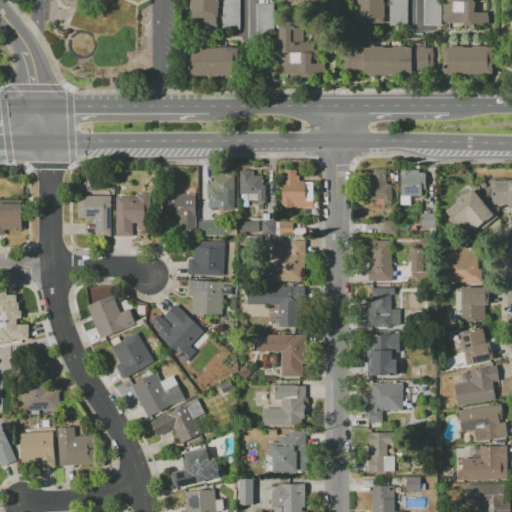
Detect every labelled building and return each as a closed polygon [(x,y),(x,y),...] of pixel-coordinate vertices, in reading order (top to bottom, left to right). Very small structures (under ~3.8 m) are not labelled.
[(191,0),(218,0),(218,9),(218,18),(217,18),(217,32),(191,32),(191,0)] [(240,0),(240,29),(222,29),(222,0),(240,0)] [(384,0),(385,23),(355,23),(355,0),(384,0)] [(389,0),(407,0),(408,25),(390,25),(389,0)] [(423,0),(440,0),(440,25),(423,25),(423,0)] [(442,22),(442,0),(486,0),(486,11),(488,11),(488,15),(489,15),(489,24),(484,24),(484,26),(480,26),(480,24),(473,24),(473,29),(448,29),(448,22),(442,22)] [(273,4),(273,32),(256,32),(256,4),(273,4)] [(326,76),(321,76),(321,77),(317,77),(317,76),(311,76),(311,78),(277,78),(277,45),(279,45),(279,27),(277,27),(277,12),(312,12),(312,41),(313,41),(313,58),(311,58),(312,63),(326,63),(326,76)] [(343,72),(343,46),(357,46),(365,46),(365,48),(369,48),(369,46),(384,47),(384,48),(393,48),(393,46),(407,46),(407,47),(412,47),(412,48),(414,48),(414,46),(425,46),(425,48),(432,48),(432,75),(364,75),(364,72),(343,72)] [(493,47),(492,75),(443,75),(443,47),(449,47),(449,46),(463,46),(463,47),(472,47),(472,46),(486,46),(486,47),(493,47)] [(188,76),(188,47),(208,47),(208,48),(218,48),(218,47),(232,47),(232,48),(238,48),(238,63),(234,63),(234,76),(188,76)] [(282,169),(296,170),(296,175),(299,175),(299,181),(313,181),(313,208),(282,208),(282,169)] [(367,200),(367,174),(372,174),(372,171),(373,171),(373,169),(386,169),(386,181),(387,181),(387,184),(392,184),(392,203),(383,203),(383,207),(381,207),(381,206),(372,206),(372,200),(367,200)] [(234,170),(234,188),(234,198),(234,205),(222,205),(222,207),(208,207),(208,183),(211,183),(211,181),(212,181),(212,174),(220,174),(220,171),(223,171),(223,170),(234,170)] [(240,170),(250,170),(254,170),(254,175),(263,175),(262,185),(266,185),(266,200),(248,200),(248,194),(240,194),(240,170)] [(400,170),(419,170),(419,173),(420,173),(420,172),(424,172),(425,173),(425,189),(422,189),(422,196),(410,195),(410,205),(400,205),(400,170)] [(492,180),(511,180),(511,208),(508,208),(508,205),(492,205),(492,180)] [(195,194),(195,235),(180,235),(180,217),(163,217),(163,182),(177,182),(177,194),(195,194)] [(469,183),(496,218),(477,233),(474,231),(473,230),(466,236),(445,211),(456,202),(457,198),(455,196),(456,195),(456,194),(469,183)] [(116,197),(137,197),(137,192),(146,192),(146,230),(137,230),(137,223),(133,223),(133,237),(116,237),(116,197)] [(111,195),(111,237),(94,237),(94,218),(77,218),(77,196),(111,195)] [(0,204),(22,204),(22,230),(5,230),(5,235),(0,235),(0,204)] [(422,214),(435,214),(435,227),(422,227),(422,214)] [(199,221),(228,221),(228,236),(199,236),(199,221)] [(239,221),(259,221),(259,232),(239,232),(239,221)] [(262,221),(293,221),(293,228),(305,227),(305,235),(262,235),(262,221)] [(383,221),(397,221),(397,234),(383,234),(383,221)] [(272,247),(290,247),(290,241),(305,240),(305,255),(304,255),(305,267),(301,267),(302,281),(272,282),(272,268),(272,261),(273,261),(273,255),(272,255),(272,247)] [(225,242),(223,276),(187,274),(188,258),(194,259),(195,241),(225,242)] [(390,241),(390,266),(392,266),(392,280),(364,280),(364,241),(390,241)] [(448,282),(449,243),(466,243),(466,248),(479,248),(479,264),(484,264),(484,285),(466,284),(466,282),(448,282)] [(411,271),(411,248),(423,248),(422,271),(411,271)] [(187,280),(224,282),(224,285),(231,285),(230,296),(223,296),(222,316),(192,314),(192,300),(186,299),(187,280)] [(268,288),(316,287),(316,304),(306,304),(306,327),(279,327),(278,308),(268,309),(268,288)] [(391,288),(391,309),(400,309),(400,325),(390,325),(390,328),(367,328),(367,300),(371,300),(371,288),(391,288)] [(461,322),(461,288),(488,288),(488,305),(485,305),(485,320),(482,320),(482,322),(461,322)] [(0,292),(7,292),(7,295),(16,295),(16,302),(18,302),(18,310),(20,310),(20,318),(17,318),(17,324),(28,324),(28,339),(17,339),(17,345),(0,345),(0,292)] [(87,305),(113,295),(119,312),(130,308),(137,324),(100,338),(87,305)] [(175,304),(186,315),(187,315),(202,330),(178,354),(157,333),(166,324),(171,328),(174,325),(164,316),(175,304)] [(460,332),(482,327),(485,340),(489,339),(494,360),(467,365),(460,332)] [(136,332),(153,361),(123,379),(115,366),(120,363),(111,347),(136,332)] [(370,334),(383,334),(383,333),(390,333),(390,334),(399,334),(399,352),(392,352),(392,360),(396,360),(396,375),(370,375),(370,365),(367,365),(367,360),(367,347),(370,347),(370,334)] [(257,335),(304,335),(304,364),(302,364),(302,367),(304,367),(304,377),(281,377),(281,352),(274,352),(274,351),(265,351),(265,352),(257,352),(257,335)] [(238,373),(244,366),(251,372),(245,379),(238,373)] [(457,406),(454,384),(472,381),(470,370),(496,366),(499,381),(493,382),(495,400),(457,406)] [(24,410),(23,370),(51,370),(51,389),(58,388),(58,409),(24,410)] [(131,386),(156,373),(161,381),(173,375),(184,398),(147,417),(131,386)] [(224,394),(220,385),(230,380),(234,389),(224,394)] [(372,383),(403,384),(402,411),(382,411),(382,423),(367,422),(368,395),(371,395),(372,383)] [(276,385),(305,385),(304,412),(300,412),(300,425),(282,425),(282,399),(276,399),(276,385)] [(150,422),(196,398),(204,414),(194,419),(202,433),(181,444),(173,428),(158,436),(150,422)] [(458,410),(501,404),(503,415),(502,416),(502,419),(499,420),(500,422),(505,421),(507,437),(470,443),(468,431),(461,432),(458,410)] [(0,423),(16,461),(0,467),(0,423)] [(58,428),(75,427),(76,436),(95,435),(96,464),(60,466),(58,428)] [(20,433),(53,431),(55,467),(41,468),(41,462),(22,463),(20,433)] [(288,431),(306,431),(306,473),(272,473),(272,456),(268,455),(268,442),(279,442),(279,436),(288,436),(288,431)] [(368,433),(394,432),(394,445),(387,445),(387,456),(394,456),(394,471),(368,471),(368,433)] [(463,480),(463,458),(480,458),(480,446),(506,445),(507,461),(501,461),(501,480),(463,480)] [(171,472),(184,469),(183,460),(186,460),(185,453),(206,448),(209,460),(216,459),(217,462),(218,464),(219,470),(218,470),(220,478),(174,488),(171,472)] [(406,492),(406,477),(420,477),(420,492),(406,492)] [(253,479),(253,505),(238,505),(238,479),(253,479)] [(278,484),(306,484),(305,507),(301,507),(301,511),(271,511),(271,489),(278,489),(278,484)] [(503,484),(503,503),(510,503),(510,511),(483,511),(483,507),(464,508),(464,485),(503,484)] [(373,511),(373,486),(394,486),(393,511),(373,511)] [(215,489),(216,500),(222,499),(223,511),(216,511),(180,511),(180,510),(186,509),(184,491),(215,489)]
